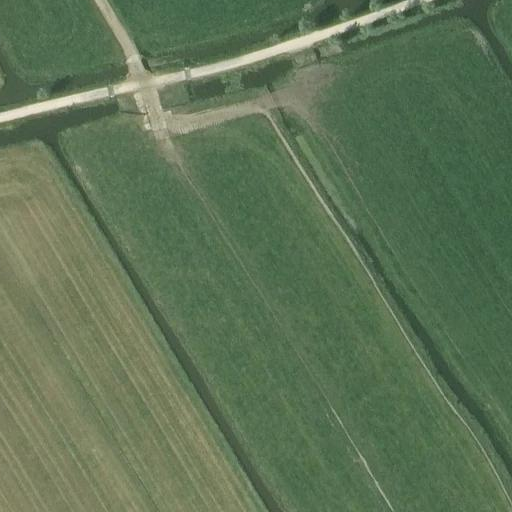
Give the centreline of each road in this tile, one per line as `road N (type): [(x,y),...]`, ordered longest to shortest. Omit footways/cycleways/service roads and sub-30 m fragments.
road 1 (track): [(158,127),(393,511)]
road 2 (track): [(0,119),(233,65),(420,0)]
road 3 (track): [(260,106),(451,413)]
road 4 (track): [(311,92),(158,127),(98,0)]
